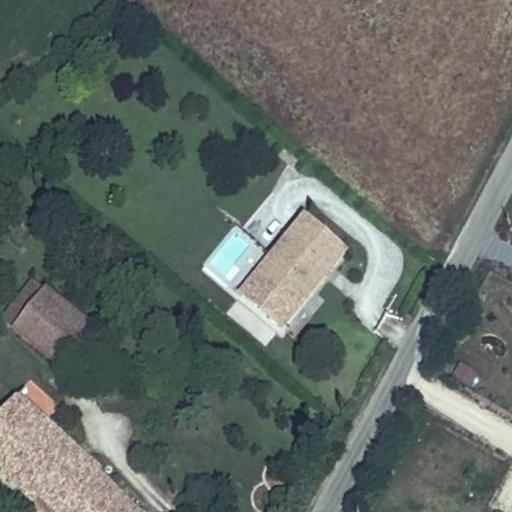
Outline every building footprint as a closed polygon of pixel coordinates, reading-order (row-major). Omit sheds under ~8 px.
[(301,211),(272,249),(283,258),(266,279),(302,310),(349,253),(301,211)] [(266,279),(283,258),(272,249),(236,294),(283,334),(302,310),(266,279)] [(8,329),(54,364),(90,324),(45,287),(8,329)] [(458,364),(450,379),(472,391),(480,376),(458,364)] [(141,511),(142,511),(100,474),(103,470),(16,394),(0,411),(0,477),(37,511),(141,511)]
